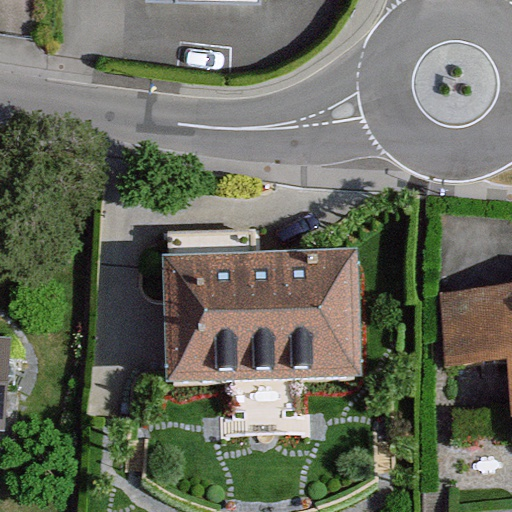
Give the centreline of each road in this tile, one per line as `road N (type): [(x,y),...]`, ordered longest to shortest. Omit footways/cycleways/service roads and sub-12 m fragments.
road 1 (residential): [(386,107),(232,127),(0,95)]
road 2 (residential): [(386,107),(397,128),(434,154),(480,153),(511,130)]
